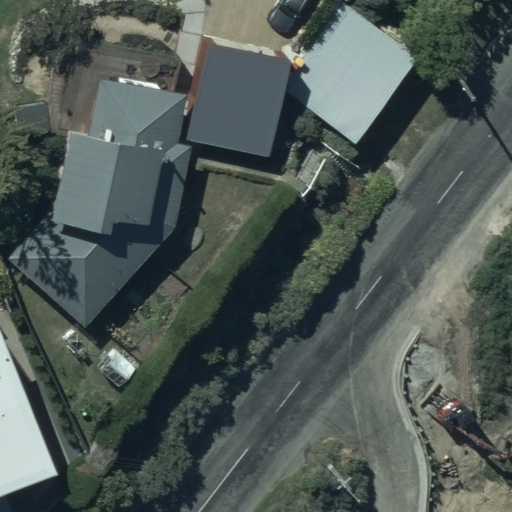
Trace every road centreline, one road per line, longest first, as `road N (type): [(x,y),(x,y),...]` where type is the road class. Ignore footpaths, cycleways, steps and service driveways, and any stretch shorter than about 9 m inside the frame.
road 1 (unclassified): [(203,511),(511,111)]
road 2 (track): [(443,201),(471,378),(444,511)]
